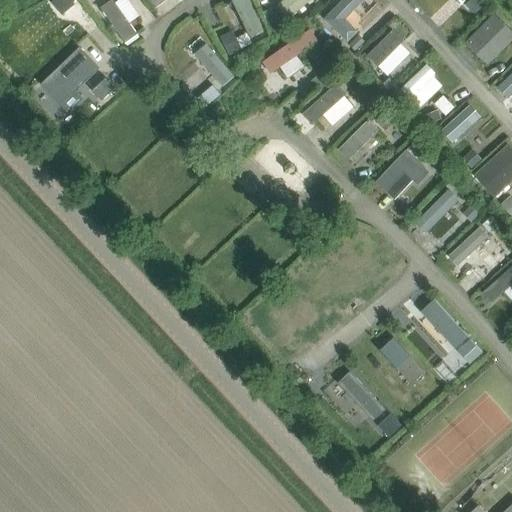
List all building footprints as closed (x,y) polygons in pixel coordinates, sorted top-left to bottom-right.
[(141,37),(132,21),(140,16),(129,0),(113,0),(103,7),(126,46),(141,37)] [(235,0),(245,32),(224,38),(228,51),(265,41),(253,0),(235,0)] [(347,16),(364,0),(329,0),(317,12),(348,46),(362,33),(347,16)] [(487,64),(511,41),(511,29),(497,13),(466,41),(487,64)] [(278,16),(268,21),(275,35),(285,30),(278,16)] [(390,27),(370,57),(383,66),(403,36),(390,27)] [(203,108),(238,77),(200,36),(184,51),(199,67),(181,83),(203,108)] [(282,66),(288,76),(305,67),(291,43),(262,60),(270,73),(282,66)] [(400,77),(411,66),(403,58),(392,69),(400,77)] [(401,87),(411,97),(437,73),(428,63),(401,87)] [(305,112),(315,122),(321,117),(333,130),(357,107),(336,84),(305,112)] [(444,114),(453,108),(445,95),(436,101),(444,114)] [(468,103),(442,131),(455,143),(481,114),(468,103)] [(368,118),(339,150),(350,160),(379,128),(368,118)] [(479,128),(466,141),(478,152),(490,140),(479,128)] [(511,147),(508,143),(475,173),(496,196),(511,180),(511,147)] [(376,181),(396,200),(414,180),(419,184),(431,171),(407,149),(376,181)] [(471,206),(463,214),(472,222),(480,214),(471,206)] [(481,225),(449,254),(460,266),(492,237),(481,225)] [(347,272),(356,265),(341,246),(319,263),(353,304),(365,294),(347,272)] [(511,265),(484,291),(493,302),(500,296),(507,303),(511,298),(511,265)] [(266,310),(296,344),(322,321),(292,287),(266,310)] [(391,415),(379,426),(389,437),(401,426),(391,415)]
